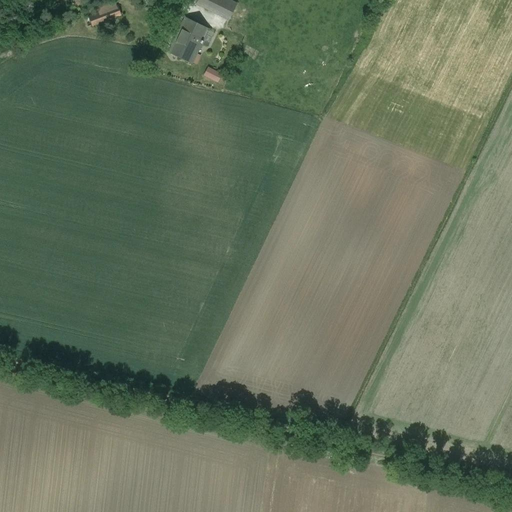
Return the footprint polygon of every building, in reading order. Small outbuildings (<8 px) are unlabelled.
[(237,4),(229,0),(198,0),(197,3),(230,19),(237,4)] [(118,6),(88,17),(92,27),(121,15),(118,6)] [(185,19),(179,32),(169,53),(191,64),(192,62),(196,54),(199,47),(200,47),(201,45),(202,45),(203,42),(202,41),(208,30),(185,19)] [(196,54),(192,62),(196,64),(200,56),(196,54)] [(222,75),(211,70),(207,77),(218,83),(222,75)]
